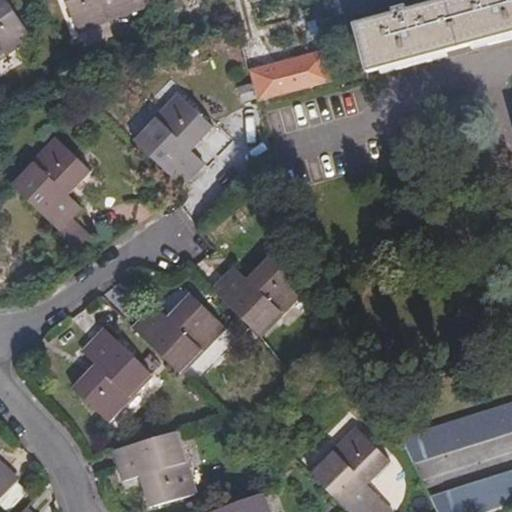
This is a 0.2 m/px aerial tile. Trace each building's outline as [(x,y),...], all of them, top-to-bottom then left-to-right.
[(0,0),(0,50),(25,32),(1,0),(0,0)] [(57,0),(71,34),(163,0),(57,0)] [(511,0),(455,0),(409,11),(408,7),(394,11),(394,15),(355,24),(368,74),(511,37),(511,0)] [(322,51),(251,71),(260,105),(331,85),(322,51)] [(174,92),(131,141),(180,186),(203,160),(184,143),(204,120),(174,92)] [(8,193),(57,236),(80,210),(63,195),(83,172),(52,144),(8,193)] [(209,290),(256,332),(299,286),(269,259),(248,281),(232,267),(209,290)] [(129,327),(175,371),(219,325),(189,296),(166,320),(151,305),(129,327)] [(104,418),(147,372),(102,328),(79,351),(94,366),(73,388),(104,418)] [(493,405),(395,437),(407,463),(502,434),(493,405)] [(511,405),(497,410),(505,438),(511,436),(511,405)] [(309,473),(348,510),(349,511),(358,511),(377,494),(362,479),(383,456),(353,427),(309,473)] [(191,493),(173,432),(112,449),(120,480),(143,476),(151,505),(191,493)] [(0,495),(14,479),(0,466),(0,495)] [(424,496),(431,511),(474,511),(511,499),(511,468),(511,466),(424,496)] [(264,511),(258,494),(206,511),(264,511)]
